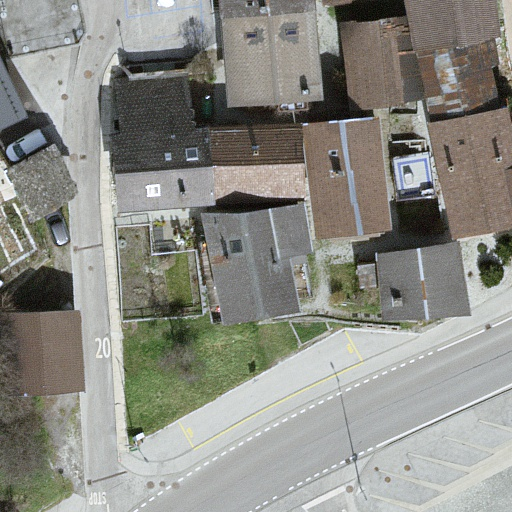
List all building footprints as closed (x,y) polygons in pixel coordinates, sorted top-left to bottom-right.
[(312,0),(215,0),(230,113),(316,111),(312,0)] [(496,0),(400,0),(415,62),(501,45),(496,0)] [(391,33),(336,38),(347,117),(399,110),(391,33)] [(0,125),(31,110),(0,45),(0,125)] [(489,66),(419,73),(428,110),(493,106),(489,66)] [(185,90),(111,97),(117,216),(209,208),(305,205),(313,245),(387,235),(374,129),(188,140),(185,90)] [(511,157),(504,118),(428,129),(449,243),(511,234),(511,157)] [(58,138),(14,156),(33,205),(78,187),(58,138)] [(299,217),(193,231),(215,328),(291,319),(287,272),(306,265),(299,217)] [(459,255),(369,261),(377,326),(473,314),(459,255)] [(75,326),(0,325),(0,407),(81,399),(75,326)]
